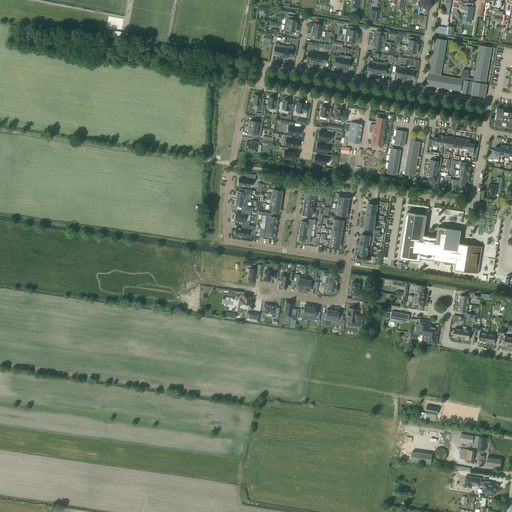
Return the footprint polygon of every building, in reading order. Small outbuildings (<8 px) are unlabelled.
[(456,3),(453,3),(452,9),(457,9),(465,11),(465,6),(466,3),(463,2),(463,0),(458,0),(458,4),(456,3)] [(479,0),(477,16),(481,17),(484,2),(488,3),(488,0),(479,0)] [(465,6),(465,11),(463,21),(470,22),(471,15),(473,8),(465,6)] [(371,9),(369,19),(376,20),(378,11),(371,9)] [(285,19),(284,24),(296,27),(297,23),(297,21),(294,20),(295,17),(284,15),(284,19),(285,19)] [(312,25),(312,29),(322,31),(323,26),(324,26),(325,22),(317,21),(316,24),(313,23),(313,26),(312,25)] [(296,30),(296,27),(284,24),(283,30),(284,30),(284,34),(290,35),(291,32),(295,32),(295,30),(296,30)] [(346,29),(345,35),(357,37),(358,33),(357,33),(358,31),(355,31),(355,27),(348,26),(347,29),(346,29)] [(454,27),(447,26),(446,34),(453,36),(453,35),(453,32),(454,27)] [(321,37),(322,31),(312,29),(311,33),(312,33),(311,35),(314,36),(314,39),(320,40),(321,37)] [(383,36),(384,32),(377,31),(377,34),(374,34),(373,36),(372,40),(383,41),(384,36),(383,36)] [(356,41),(357,37),(345,35),(344,41),(345,41),(344,44),(352,45),(353,42),(356,43),(356,41)] [(406,45),(418,48),(418,44),(418,42),(414,41),(414,38),(408,37),(407,40),(408,40),(407,46),(406,45)] [(434,39),(433,46),(445,48),(447,41),(434,39)] [(382,47),(383,41),(372,40),(372,43),(372,44),(372,46),(375,46),(374,49),(382,51),(383,47),(382,47)] [(282,58),(284,46),(278,45),(279,44),(275,43),(273,53),(277,54),(276,57),(278,57),(282,58)] [(417,51),(418,48),(406,45),(404,51),(405,51),(405,55),(413,56),(413,53),(416,53),(417,51)] [(289,47),(284,46),(282,58),(286,59),(286,58),(288,59),(288,56),(291,56),(293,46),(290,46),(289,47)] [(433,46),(432,53),(444,55),(445,48),(433,46)] [(480,46),(478,52),(491,54),(492,48),(480,46)] [(315,64),(317,54),(311,53),(308,52),(307,59),(310,59),(309,62),(311,63),(315,64)] [(478,52),(477,59),(489,61),(491,54),(478,52)] [(432,53),(431,60),(443,62),(444,55),(432,53)] [(325,62),(326,56),(323,55),(317,54),(315,64),(319,64),(321,64),(321,61),(325,62)] [(342,68),(344,58),(339,57),(339,56),(335,56),(334,64),(337,64),(337,67),(339,67),(339,68),(342,68)] [(350,59),(344,58),(342,68),(346,69),(348,69),(349,66),(352,67),(353,60),(350,60),(350,59)] [(477,59),(476,66),(488,68),(489,61),(477,59)] [(431,60),(430,66),(442,69),(443,62),(431,60)] [(376,74),(378,62),(372,61),(371,64),(368,63),(367,69),(370,70),(370,73),(372,73),(372,74),(376,74)] [(383,63),(378,62),(376,74),(379,75),(379,74),(381,75),(382,72),(385,73),(387,63),(383,62),(383,63)] [(403,79),(405,67),(399,66),(399,68),(396,68),(395,74),(398,75),(397,78),(399,78),(403,79)] [(428,73),(435,75),(440,76),(442,69),(430,66),(429,72),(428,73)] [(476,66),(475,73),(487,75),(488,68),(476,66)] [(405,67),(403,79),(407,80),(407,79),(409,80),(409,77),(413,77),(414,69),(410,69),(410,70),(405,69),(405,67)] [(462,79),(460,91),(462,92),(462,93),(471,95),(471,94),(475,95),(475,96),(485,97),(487,85),(485,84),(486,81),(474,79),(467,78),(468,71),(462,70),(461,77),(462,78),(462,79)] [(428,73),(426,86),(433,87),(435,75),(428,73)] [(475,73),(474,79),(486,81),(487,75),(475,73)] [(435,75),(433,87),(440,88),(442,76),(440,76),(435,75)] [(442,76),(440,88),(447,89),(449,77),(442,76)] [(449,77),(447,89),(453,90),(455,78),(449,77)] [(455,78),(453,90),(460,91),(462,79),(455,78)] [(253,98),(252,103),(252,104),(257,105),(256,111),(261,112),(262,109),(262,105),(263,100),(260,99),(261,96),(254,95),(253,98)] [(268,100),(267,106),(267,107),(273,108),(273,110),(277,110),(278,102),(275,102),(276,99),(269,97),(268,100)] [(282,103),(281,109),(282,109),(282,110),(288,111),(288,112),(292,113),(293,104),(290,104),(290,101),(283,100),(283,103),(282,103)] [(296,105),(295,111),(296,111),(295,112),(302,113),(306,113),(307,107),(304,106),(304,103),(297,102),(297,105),(296,105)] [(320,109),(319,115),(320,115),(320,116),(326,117),(326,119),(330,119),(331,113),(327,112),(328,108),(321,106),(321,109),(320,109)] [(495,120),(494,126),(502,127),(502,126),(511,128),(511,111),(511,112),(509,112),(509,111),(505,110),(505,109),(497,108),(496,114),(497,114),(498,114),(498,117),(496,117),(498,117),(497,120),(496,120),(495,120)] [(335,112),(334,118),(335,118),(334,119),(341,120),(341,121),(344,122),(346,114),(343,113),(343,110),(336,109),(336,112),(335,112)] [(258,128),(259,121),(263,122),(263,118),(257,117),(256,121),(248,119),(247,126),(258,128)] [(374,125),(371,145),(382,147),(386,127),(384,126),(386,119),(377,117),(375,125),(374,125)] [(359,144),(362,124),(350,122),(347,142),(359,144)] [(257,135),(258,128),(247,126),(246,133),(254,135),(253,138),(260,139),(260,136),(257,135)] [(300,128),(288,126),(287,133),(299,135),(300,128)] [(397,130),(395,137),(405,139),(407,132),(397,130)] [(331,133),(319,131),(318,138),(329,140),(331,133)] [(395,137),(394,144),(404,146),(405,139),(395,137)] [(432,148),(432,146),(437,147),(439,138),(434,137),(433,140),(429,139),(428,147),(432,148)] [(298,140),(286,138),(285,145),(297,148),(298,140)] [(253,142),(247,141),(246,149),(250,150),(250,151),(254,152),(254,151),(258,151),(259,143),(258,143),(258,141),(253,140),(253,142)] [(410,140),(409,149),(419,151),(420,142),(410,140)] [(329,146),(317,143),(316,151),(327,153),(329,146)] [(469,143),(468,152),(473,153),(472,156),(476,156),(478,148),(474,147),(475,145),(475,144),(469,143)] [(490,149),(488,159),(493,160),(494,156),(499,157),(500,148),(495,147),(495,148),(494,150),(490,149)] [(391,149),(389,157),(400,159),(401,150),(391,149)] [(409,149),(407,157),(417,159),(419,151),(409,149)] [(296,153),(284,151),(283,158),(295,160),(296,153)] [(326,158),(315,156),(313,163),(325,165),(326,158)] [(389,157),(388,165),(398,167),(400,159),(389,157)] [(407,157),(406,166),(416,168),(417,159),(407,157)] [(470,172),(471,167),(467,166),(467,163),(460,162),(459,170),(470,172)] [(388,165),(387,173),(397,175),(398,167),(388,165)] [(406,166),(404,174),(415,176),(416,168),(406,166)] [(251,180),(239,178),(238,185),(250,187),(251,180)] [(459,181),(456,180),(455,185),(453,185),(453,189),(462,190),(463,187),(464,187),(465,182),(459,181)] [(493,185),(489,184),(487,195),(495,196),(496,190),(500,191),(501,183),(494,181),(493,185)] [(252,189),(260,190),(261,183),(255,182),(255,185),(253,185),(252,189)] [(247,200),(248,193),(252,194),(252,191),(246,190),(245,193),(237,191),(236,198),(247,200)] [(246,207),(247,200),(236,198),(235,206),(243,207),(242,210),(249,211),(249,208),(246,207)] [(377,211),(377,206),(381,206),(381,203),(375,202),(374,205),(368,204),(367,209),(376,211),(377,211)] [(279,212),(280,206),(271,205),(270,205),(270,210),(266,210),(266,213),(270,213),(272,214),(273,211),(279,212)] [(250,215),(250,211),(242,210),(241,210),(241,214),(236,213),(235,221),(242,222),(241,225),(248,226),(249,221),(247,221),(248,215),(250,215)] [(263,216),(266,216),(265,222),(277,224),(278,218),(270,217),(270,213),(266,213),(264,212),(263,216)] [(407,212),(399,259),(419,262),(420,259),(455,264),(454,270),(478,274),(482,248),(470,246),(470,247),(468,246),(468,245),(459,244),(461,231),(438,227),(436,238),(426,236),(426,237),(424,237),(427,216),(407,212)] [(301,221),(300,228),(312,230),(313,224),(315,225),(316,221),(309,219),(308,223),(301,221)] [(275,231),(277,224),(265,222),(264,229),(275,231)] [(374,225),(365,224),(364,229),(370,230),(370,233),(374,234),(376,234),(377,231),(373,230),(374,225)] [(247,236),(248,230),(253,231),(254,227),(248,226),(241,225),(241,228),(240,228),(238,228),(236,228),(235,236),(238,236),(238,237),(239,237),(239,236),(241,237),(242,237),(247,237),(247,236)] [(311,236),(312,230),(300,228),(299,234),(311,236)] [(274,237),(275,231),(264,229),(263,235),(269,237),(272,238),(272,237),(274,237)] [(370,241),(371,236),(374,237),(374,234),(370,233),(368,233),(368,236),(361,235),(360,240),(369,241),(370,241)] [(310,243),(311,236),(299,234),(298,241),(300,242),(303,243),(303,242),(310,243)] [(257,270),(249,268),(247,279),(255,281),(257,272),(260,272),(261,265),(257,265),(257,270)] [(281,281),(280,286),(286,287),(288,279),(292,279),(293,272),(294,265),(291,265),(290,272),(289,275),(284,274),(284,276),(281,276),(280,281),(281,281)] [(272,271),(264,270),(263,280),(270,281),(271,278),(276,279),(277,273),(272,272),(272,271)] [(330,273),(323,272),(323,276),(326,276),(325,283),(336,285),(337,278),(329,277),(330,273)] [(310,285),(314,285),(315,282),(316,274),(313,273),(312,281),(304,280),(303,290),(309,291),(310,285)] [(303,290),(304,280),(298,279),(299,275),(295,275),(294,282),(298,283),(297,289),(303,290)] [(352,283),(352,286),(351,287),(350,290),(351,290),(350,295),(354,295),(354,298),(361,299),(361,294),(357,293),(359,284),(357,284),(357,282),(354,282),(354,283),(352,283)] [(336,285),(325,283),(323,293),(326,293),(327,291),(335,292),(336,285)] [(415,290),(414,297),(424,299),(425,291),(415,290)] [(239,300),(237,312),(243,313),(244,308),(250,309),(251,302),(248,302),(249,296),(242,295),(242,300),(239,300)] [(468,301),(469,301),(470,297),(460,295),(459,303),(468,304),(468,301)] [(412,303),(411,307),(417,308),(417,304),(423,305),(424,299),(414,297),(413,304),(412,303)] [(287,303),(286,302),(284,313),(288,314),(288,317),(295,318),(296,311),(292,310),(293,304),(291,303),(292,302),(287,302),(287,303)] [(459,303),(458,311),(467,312),(468,308),(467,308),(468,304),(459,303)] [(276,306),(264,304),(263,313),(271,314),(271,317),(274,317),(274,318),(278,319),(279,313),(275,312),(276,306)] [(308,319),(310,306),(304,305),(303,312),(300,311),(299,318),(308,319)] [(316,307),(310,306),(308,319),(319,321),(319,314),(315,314),(316,307)] [(357,309),(348,308),(348,313),(347,312),(347,316),(346,321),(355,322),(354,325),(359,326),(360,316),(356,315),(357,309)] [(332,319),(333,310),(327,309),(326,315),(323,315),(322,321),(325,322),(325,321),(331,322),(332,320),(331,320),(332,319)] [(339,311),(333,310),(332,319),(331,320),(332,320),(338,321),(337,324),(341,324),(342,318),(338,317),(339,311)] [(248,312),(247,320),(255,321),(256,314),(248,312)] [(407,321),(408,315),(391,313),(390,318),(407,321)] [(427,336),(429,326),(430,321),(420,320),(417,334),(427,336)] [(439,327),(429,326),(427,336),(426,343),(436,345),(439,327)] [(455,328),(453,337),(454,338),(454,339),(457,340),(457,338),(461,339),(462,330),(459,329),(459,328),(455,328)] [(480,332),(479,342),(486,343),(488,334),(489,329),(485,328),(484,333),(480,332)] [(462,330),(461,339),(469,340),(470,330),(466,330),(462,330)] [(488,334),(486,343),(494,344),(496,334),(491,334),(488,334)] [(419,412),(418,419),(436,422),(438,407),(427,406),(426,413),(419,412)] [(405,422),(404,430),(420,432),(420,429),(452,434),(453,428),(405,422)] [(461,434),(460,441),(472,443),(472,447),(485,449),(486,442),(488,442),(488,439),(487,439),(487,438),(461,434)] [(434,454),(434,456),(435,458),(436,460),(438,461),(440,462),(443,462),(445,461),(447,459),(448,457),(448,455),(448,453),(447,451),(445,449),(443,448),(440,448),(438,448),(436,450),(435,451),(434,454)] [(462,449),(460,459),(468,460),(468,464),(473,464),(475,451),(466,450),(462,449)] [(412,452),(411,461),(431,464),(433,455),(412,452)] [(488,456),(487,466),(500,468),(501,458),(488,456)] [(481,479),(466,476),(464,487),(471,488),(472,484),(480,486),(483,486),(482,492),(486,493),(486,495),(494,496),(494,494),(496,494),(496,489),(497,489),(497,486),(497,485),(488,483),(488,482),(484,482),(484,483),(481,482),(481,479)]
